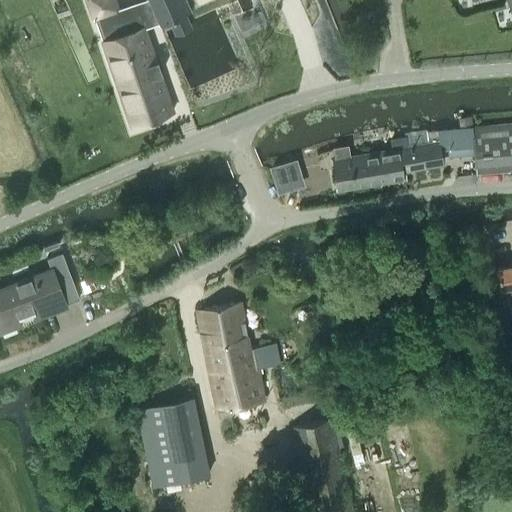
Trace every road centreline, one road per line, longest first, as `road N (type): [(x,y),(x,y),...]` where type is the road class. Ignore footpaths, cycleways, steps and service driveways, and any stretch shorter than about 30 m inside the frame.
road 1 (residential): [(0,366),(178,282),(271,223)]
road 2 (unclassified): [(231,125),(364,81),(511,68)]
road 3 (unclassified): [(0,224),(231,125)]
road 4 (residential): [(271,223),(511,187)]
